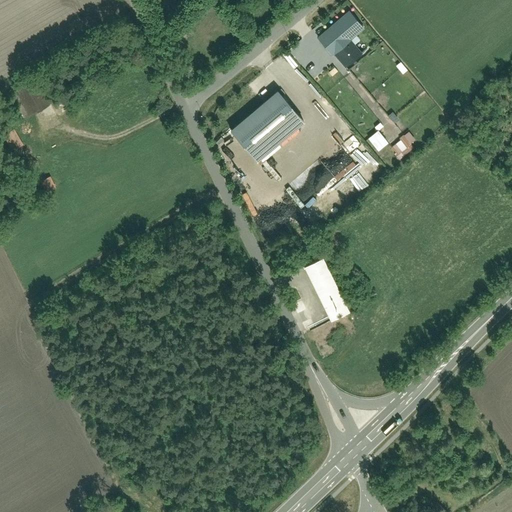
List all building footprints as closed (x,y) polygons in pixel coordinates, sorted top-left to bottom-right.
[(350,9),(316,38),(344,71),(364,54),(353,41),(367,29),(350,9)] [(23,117),(49,103),(34,75),(8,89),(23,117)] [(272,89),(226,129),(254,162),(300,122),(272,89)] [(23,144),(14,128),(2,135),(12,150),(23,144)] [(416,147),(413,143),(418,139),(412,130),(393,145),(402,157),(416,147)] [(56,186),(50,174),(40,179),(46,191),(56,186)] [(324,255),(305,266),(333,321),(353,310),(324,255)]
